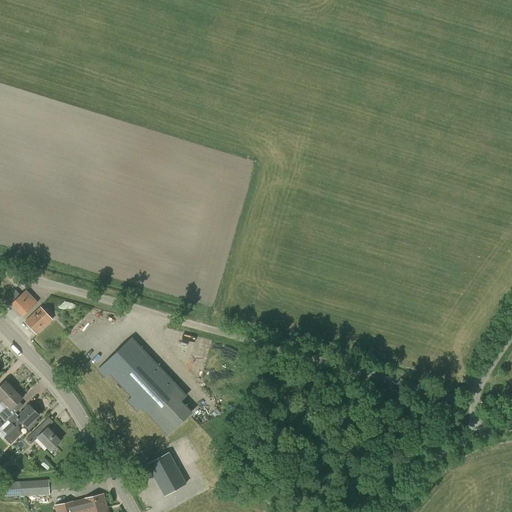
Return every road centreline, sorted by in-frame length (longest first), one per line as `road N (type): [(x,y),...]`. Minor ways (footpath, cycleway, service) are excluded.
road 1 (unclassified): [(473,402),(0,270)]
road 2 (tertiary): [(133,511),(73,405),(0,323)]
road 3 (unclassified): [(389,511),(441,453),(479,432)]
